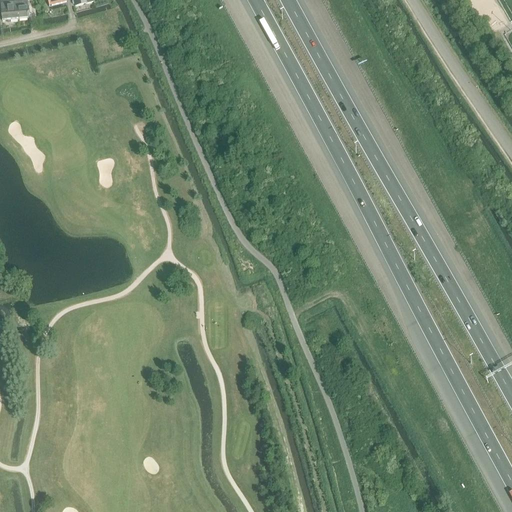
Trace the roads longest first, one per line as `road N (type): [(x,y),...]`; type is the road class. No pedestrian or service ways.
road 1 (motorway): [(255,0),(511,482)]
road 2 (motorway): [(511,396),(289,0)]
road 3 (unknown): [(406,0),(511,159)]
road 4 (unclassified): [(511,146),(415,0)]
